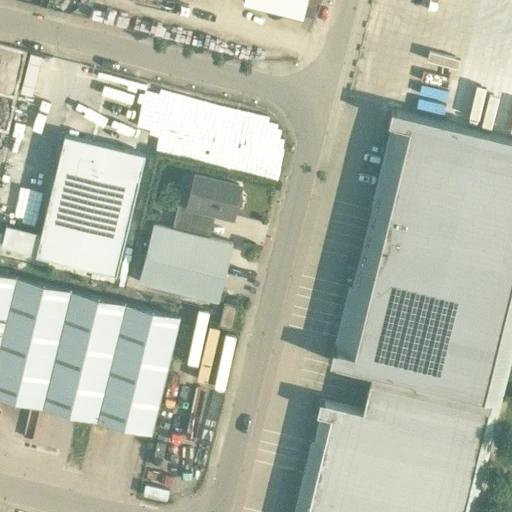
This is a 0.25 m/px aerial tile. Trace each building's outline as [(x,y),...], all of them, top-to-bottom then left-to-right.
[(243,0),(242,4),(302,19),(306,0),(243,0)] [(472,511),(500,401),(511,350),(511,135),(390,106),(387,119),(391,120),(336,347),(332,346),(329,359),(372,370),(363,409),(320,398),(316,411),(320,413),(314,438),(309,438),(291,511),(472,511)] [(0,148),(20,155),(32,118),(0,108),(0,148)] [(40,232),(5,224),(0,244),(0,246),(116,272),(145,152),(64,133),(40,232)] [(0,173),(15,179),(20,164),(0,157),(0,173)] [(237,207),(240,203),(241,199),(240,194),(238,189),(239,185),(196,174),(189,203),(180,201),(173,227),(154,222),(139,280),(218,300),(232,242),(201,234),(208,209),(232,215),(233,210),(237,207)] [(0,272),(0,396),(151,432),(179,315),(0,272)] [(238,304),(225,301),(219,324),(232,328),(238,304)]
